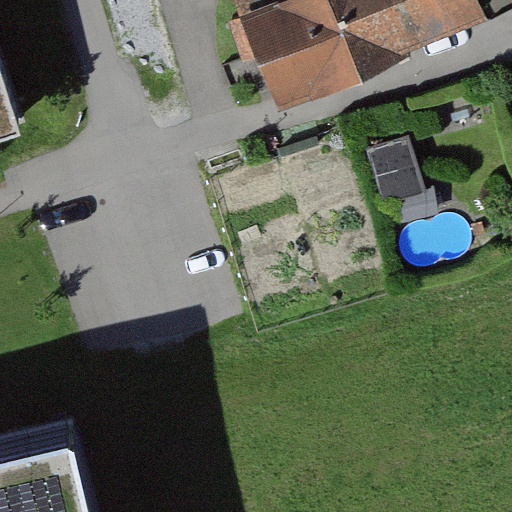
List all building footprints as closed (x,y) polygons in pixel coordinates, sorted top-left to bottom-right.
[(275,101),(399,49),(377,0),(257,0),(236,9),(275,101)] [(485,0),(377,0),(399,49),(489,10),(485,0)] [(0,152),(35,141),(0,29),(0,152)] [(410,143),(371,156),(390,212),(429,198),(410,143)] [(91,511),(70,424),(0,440),(0,511),(91,511)]
